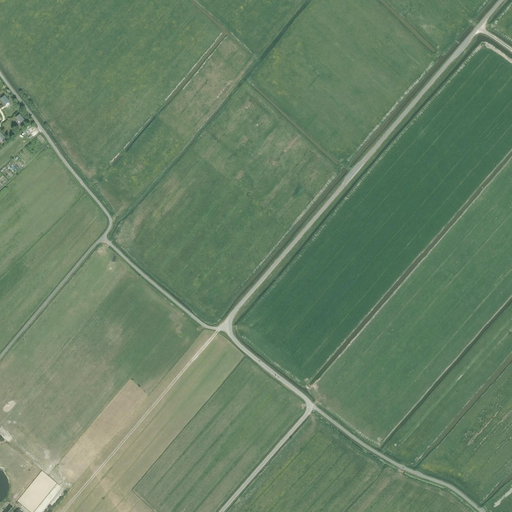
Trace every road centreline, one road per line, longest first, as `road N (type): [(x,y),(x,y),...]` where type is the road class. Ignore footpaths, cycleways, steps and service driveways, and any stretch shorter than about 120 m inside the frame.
road 1 (unclassified): [(220,511),(309,408),(235,340),(231,314),(501,0)]
road 2 (track): [(229,329),(217,330),(62,511)]
